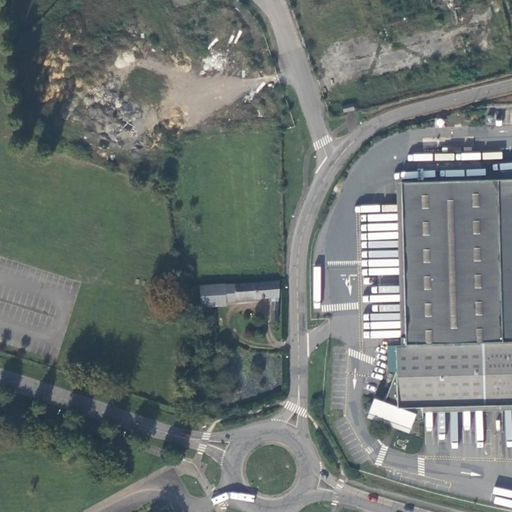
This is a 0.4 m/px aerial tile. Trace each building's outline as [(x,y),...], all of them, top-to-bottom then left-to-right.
[(430,0),(380,0),(379,0),(385,22),(433,9),(430,0)] [(203,14),(184,19),(188,36),(207,31),(203,14)] [(344,112),(355,109),(353,103),(343,106),(344,112)] [(395,344),(396,363),(398,364),(384,401),(374,397),(369,411),(411,427),(410,418),(423,418),(423,406),(511,404),(511,178),(402,181),(406,344),(395,344)] [(225,285),(226,301),(272,297),(271,309),(278,309),(279,296),(280,281),(225,285)] [(227,304),(226,301),(225,285),(225,284),(200,286),(200,287),(201,306),(227,304)]
